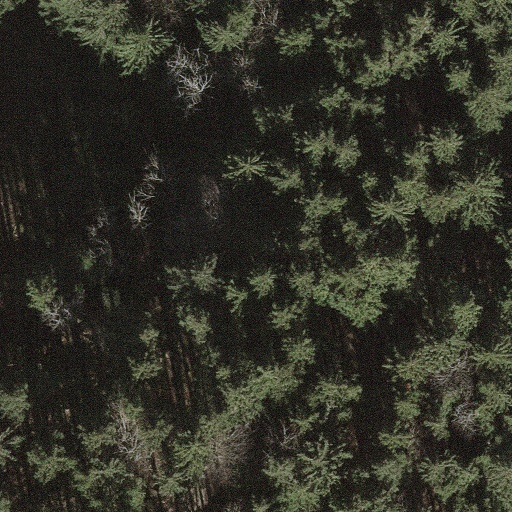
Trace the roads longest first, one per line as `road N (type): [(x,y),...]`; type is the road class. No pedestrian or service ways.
road 1 (track): [(511,192),(416,290),(218,460),(175,511)]
road 2 (track): [(315,511),(442,264),(511,252)]
